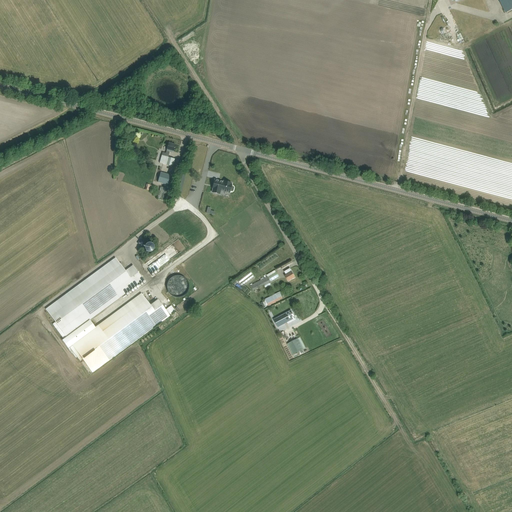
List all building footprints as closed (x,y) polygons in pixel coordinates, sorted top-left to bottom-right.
[(511,0),(500,0),(507,13),(511,9),(511,0)] [(162,152),(160,163),(173,167),(175,159),(168,157),(169,152),(173,153),(173,151),(174,151),(175,145),(169,143),(166,153),(162,152)] [(160,173),(158,182),(168,185),(170,175),(161,172),(160,173)] [(212,189),(212,193),(220,195),(221,191),(230,193),(230,191),(232,192),(233,191),(234,188),(233,186),(231,186),(232,184),(231,184),(231,183),(223,181),(223,182),(214,180),(212,189)] [(160,248),(152,251),(156,259),(164,256),(160,248)] [(115,258),(45,309),(55,322),(53,324),(63,339),(64,339),(66,337),(90,320),(144,281),(133,265),(124,271),(115,258)] [(275,270),(267,275),(268,277),(250,286),(253,291),(268,283),(279,276),(275,270)] [(287,270),(285,272),(287,275),(285,276),(289,282),(295,277),(292,272),(289,273),(287,270)] [(243,277),(244,284),(254,282),(253,278),(256,277),(255,274),(243,277)] [(174,292),(190,294),(191,279),(184,279),(183,286),(179,285),(179,289),(175,289),(174,292)] [(63,339),(62,340),(68,348),(69,348),(80,362),(83,360),(92,373),(170,316),(158,299),(150,305),(141,293),(95,327),(90,320),(66,337),(64,339),(63,339)] [(268,305),(282,298),(280,293),(266,300),(266,301),(268,305)] [(286,323),(288,327),(298,321),(292,311),(274,320),(278,327),(286,323)] [(305,348),(300,338),(288,344),(293,354),(305,348)]
